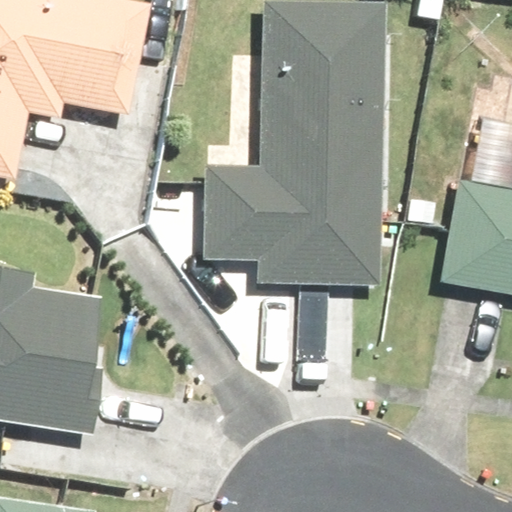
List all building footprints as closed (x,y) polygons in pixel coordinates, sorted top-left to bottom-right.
[(128,2),(117,0),(0,0),(0,143),(6,112),(34,117),(38,99),(107,112),(128,2)] [(354,284),(361,2),(263,0),(249,0),(246,155),(185,153),(182,262),(236,263),(236,281),(354,284)] [(511,306),(511,99),(498,186),(427,174),(408,289),(511,306)] [(0,413),(69,420),(82,292),(13,286),(15,265),(0,263),(0,413)] [(0,511),(67,511),(68,503),(0,496),(0,511)]
